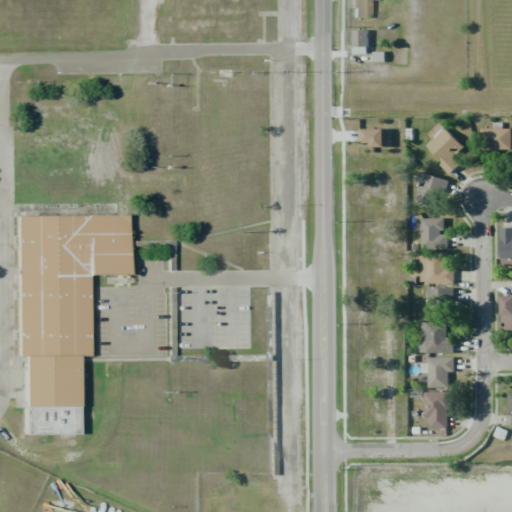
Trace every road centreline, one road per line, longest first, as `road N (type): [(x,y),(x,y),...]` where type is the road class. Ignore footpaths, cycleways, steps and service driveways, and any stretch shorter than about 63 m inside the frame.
road 1 (tertiary): [(319,0),(322,511)]
road 2 (residential): [(480,196),(478,427),(458,447),(321,450)]
